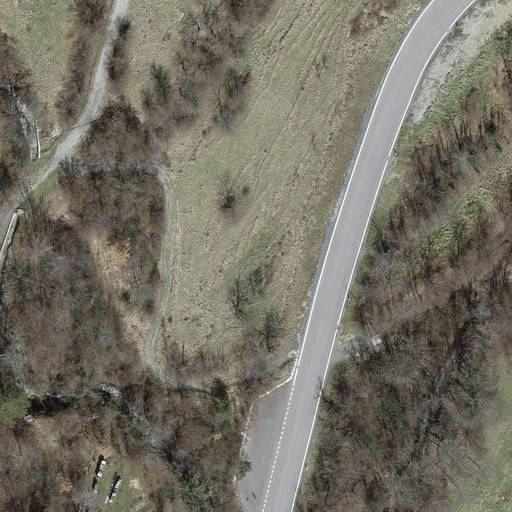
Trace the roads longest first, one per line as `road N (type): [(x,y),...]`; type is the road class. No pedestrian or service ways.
road 1 (tertiary): [(453,0),(413,54),(379,139),(277,511)]
road 2 (track): [(118,0),(87,117),(0,226)]
